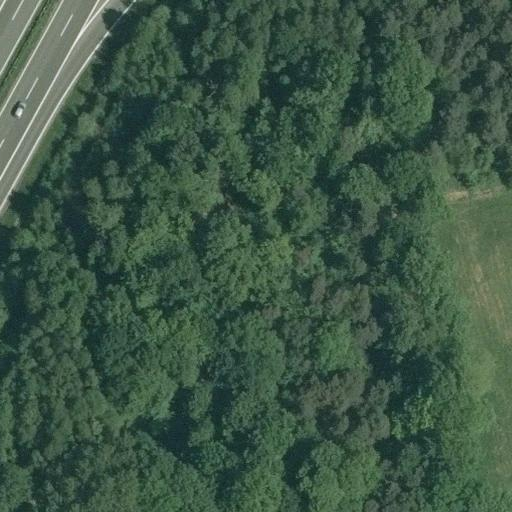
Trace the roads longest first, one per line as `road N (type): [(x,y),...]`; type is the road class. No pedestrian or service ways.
road 1 (motorway): [(0,204),(87,51),(127,0)]
road 2 (motorway): [(0,164),(87,0)]
